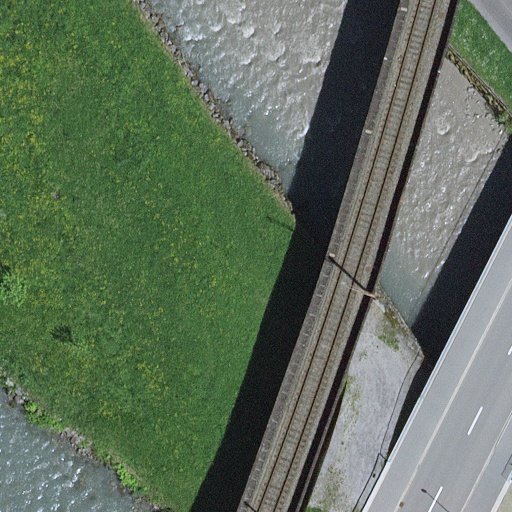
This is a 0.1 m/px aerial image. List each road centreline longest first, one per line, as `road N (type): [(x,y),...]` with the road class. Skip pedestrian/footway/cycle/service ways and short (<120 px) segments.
road 1 (track): [(380,511),(367,460),(376,400),(351,366),(268,316)]
road 2 (tertiary): [(429,511),(511,348)]
